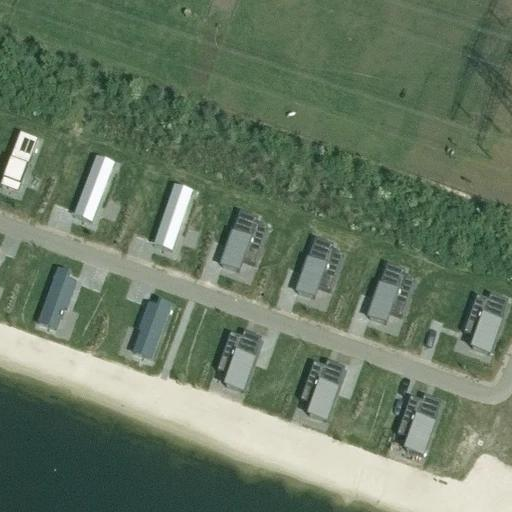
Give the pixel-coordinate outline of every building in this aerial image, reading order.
[(21,136),(5,180),(20,186),(37,142),(21,136)] [(97,160),(82,197),(99,203),(113,167),(97,160)] [(174,189),(161,226),(179,232),(192,195),(174,189)] [(240,216),(222,269),(237,275),(241,263),(253,267),(266,231),(255,227),(257,222),(240,216)] [(315,243),(296,296),(314,302),(318,290),(328,294),(341,258),(330,254),(332,248),(315,243)] [(386,268),(367,322),(384,328),(388,315),(400,319),(413,283),(401,279),(402,274),(386,268)] [(59,270),(39,326),(56,332),(65,309),(66,310),(76,284),(69,281),(71,275),(59,270)] [(477,300),(465,336),(474,339),(470,351),(489,357),(507,304),(492,298),(490,304),(477,300)] [(142,334),(134,356),(151,362),(171,308),(159,303),(157,309),(149,306),(139,333),(142,334)] [(230,337),(218,374),(229,378),(225,389),(243,395),(260,341),(245,336),(243,341),(230,337)] [(314,367),(302,402),(313,406),(309,419),(327,424),(344,371),(328,366),(326,371),(314,367)] [(410,402),(398,438),(407,441),(403,452),(422,459),(440,406),(424,400),(422,406),(410,402)]
